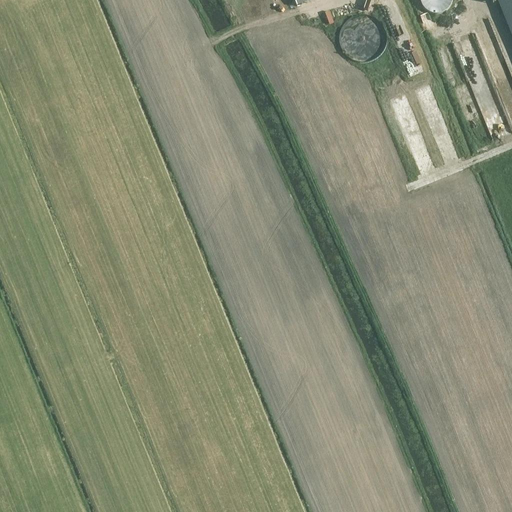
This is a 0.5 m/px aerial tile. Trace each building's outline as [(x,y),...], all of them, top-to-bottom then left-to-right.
[(292,0),(296,9),(317,0),(292,0)] [(420,0),(421,4),(424,10),(428,13),(432,15),(438,15),(443,14),(448,10),(452,6),(452,0),(420,0)] [(511,0),(500,0),(511,28),(511,0)] [(317,13),(329,9),(327,2),(314,7),(317,13)] [(387,41),(385,31),(379,23),(371,18),(361,17),(351,19),(343,26),(339,35),(339,45),(343,55),(350,61),(360,65),(370,64),(379,59),(385,51),(387,41)] [(403,65),(410,81),(424,76),(418,60),(403,65)]
